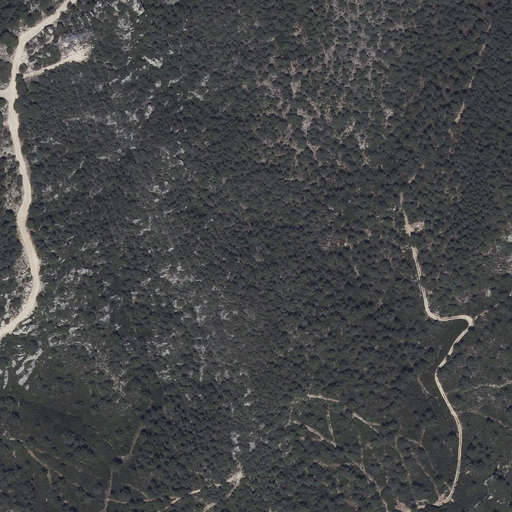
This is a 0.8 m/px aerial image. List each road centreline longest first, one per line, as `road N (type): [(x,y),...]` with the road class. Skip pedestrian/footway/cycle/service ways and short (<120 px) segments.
road 1 (track): [(0,332),(25,314),(35,279),(11,111),(16,63),(22,41),(72,0)]
road 2 (track): [(410,511),(446,502),(455,483),(459,424),(436,379),(472,323),(466,315),(430,313),(414,250)]
